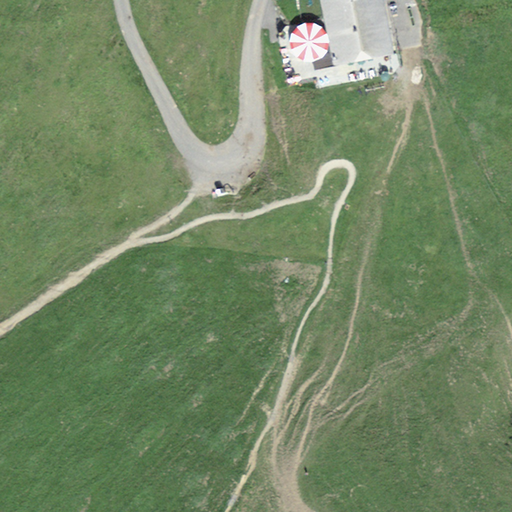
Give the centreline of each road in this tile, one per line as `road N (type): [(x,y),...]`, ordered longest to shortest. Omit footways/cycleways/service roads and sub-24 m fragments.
road 1 (track): [(181,142),(208,152),(229,136),(259,0)]
road 2 (track): [(119,15),(181,142)]
